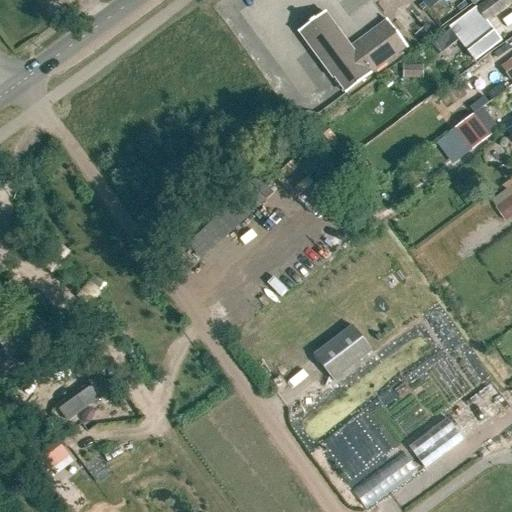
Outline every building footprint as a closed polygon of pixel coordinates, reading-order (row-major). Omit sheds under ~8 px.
[(420,0),(428,10),(440,0),(420,0)] [(511,0),(486,0),(477,8),(476,7),(449,26),(450,28),(434,40),(443,52),(459,40),(476,62),(503,41),(487,21),(511,1),(511,0)] [(388,21),(352,48),(325,12),(299,32),(345,94),(370,75),(370,76),(408,47),(388,21)] [(511,59),(502,67),(511,80),(511,78),(511,59)] [(403,66),(403,79),(422,79),(422,66),(403,66)] [(468,107),(473,114),(482,108),(490,102),(485,95),(484,94),(468,107)] [(489,137),(472,115),(455,129),(472,151),(489,137)] [(511,198),(496,209),(506,222),(511,217),(511,198)] [(271,289),(237,309),(242,317),(276,297),(271,289)] [(333,381),(372,351),(352,326),(313,355),(333,381)] [(374,425),(389,416),(383,406),(368,415),(374,425)] [(424,469),(462,440),(447,419),(408,448),(424,469)] [(61,447),(39,459),(46,470),(68,458),(61,447)] [(350,489),(366,509),(417,470),(401,450),(350,489)]
